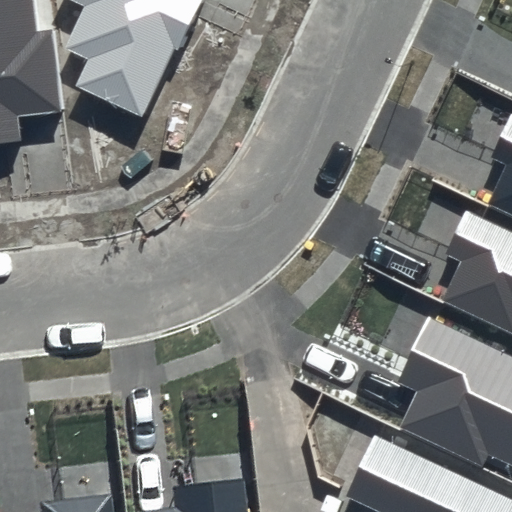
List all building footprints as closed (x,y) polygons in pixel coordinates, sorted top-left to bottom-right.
[(34,32),(30,0),(0,0),(0,145),(23,143),(20,116),(60,112),(52,31),(34,32)] [(68,0),(84,7),(64,49),(87,59),(74,86),(141,118),(174,49),(179,51),(203,0),(68,0)] [(511,115),(492,158),(507,165),(488,205),(511,216),(511,115)] [(511,230),(467,209),(445,255),(459,262),(442,300),(511,333),(511,230)] [(511,353),(428,313),(394,383),(415,393),(399,426),(483,467),(490,452),(511,462),(511,353)] [(511,511),(511,498),(376,434),(346,497),(378,511),(511,511)] [(246,511),(243,479),(174,486),(177,508),(142,511),(246,511)] [(114,511),(112,492),(39,500),(40,511),(114,511)]
